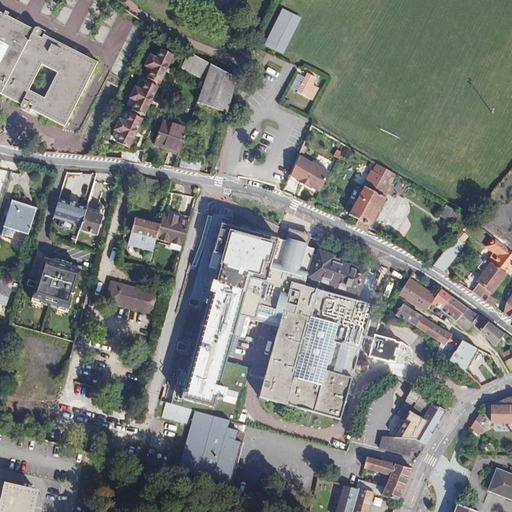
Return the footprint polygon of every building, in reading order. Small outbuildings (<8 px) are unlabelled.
[(8,14),(11,8),(7,6),(4,12),(0,10),(0,92),(29,107),(31,103),(34,105),(32,109),(66,126),(99,61),(45,33),(43,37),(39,35),(41,31),(8,14)] [(276,51),(293,15),(283,10),(266,46),(276,51)] [(301,19),(293,15),(276,51),(283,55),(301,19)] [(176,55),(165,49),(161,58),(154,55),(148,66),(155,69),(150,78),(154,80),(152,83),(149,81),(144,90),(138,86),(132,98),(139,101),(134,110),(138,111),(136,115),(133,113),(128,122),(121,118),(116,129),(122,133),(118,142),(129,147),(144,119),(140,117),(142,114),(145,115),(160,87),(156,85),(158,82),(161,83),(176,55)] [(207,80),(213,63),(192,52),(184,67),(207,80)] [(199,102),(228,111),(238,77),(213,63),(207,80),(199,102)] [(123,87),(127,79),(111,71),(107,79),(123,87)] [(314,77),(305,73),(304,77),(297,73),(290,87),(296,90),(295,92),(311,100),(318,88),(311,85),(314,77)] [(167,147),(181,152),(189,130),(165,121),(156,145),(166,149),(167,147)] [(312,187),(321,192),(331,173),(300,156),(291,176),(302,181),(301,183),(311,188),(312,187)] [(197,171),(199,164),(180,159),(178,166),(197,171)] [(360,220),(387,169),(376,163),(363,186),(366,188),(350,215),(360,220)] [(384,198),(397,175),(387,169),(360,220),(357,226),(369,231),(372,226),(373,226),(388,200),(384,198)] [(18,229),(29,233),(36,209),(13,201),(2,235),(15,239),(18,229)] [(78,209),(59,203),(53,220),(80,229),(87,207),(87,206),(79,204),(78,209)] [(80,229),(80,231),(98,236),(105,213),(87,207),(80,229)] [(463,229),(471,219),(454,209),(448,220),(463,229)] [(188,221),(189,216),(179,213),(178,216),(177,219),(188,221)] [(161,225),(157,239),(171,243),(172,239),(182,242),(188,221),(177,219),(178,216),(171,214),(169,220),(163,219),(161,225)] [(129,244),(154,250),(157,239),(161,225),(136,218),(129,244)] [(479,226),(471,219),(463,229),(457,236),(466,243),(479,226)] [(236,220),(234,226),(256,232),(262,234),(264,227),(236,220)] [(226,361),(237,316),(275,326),(277,327),(274,340),(259,397),(343,420),(358,366),(370,321),(374,307),(321,292),(305,288),(309,273),(325,279),(336,283),(335,287),(361,296),(360,300),(379,307),(381,301),(379,301),(381,295),(372,292),(377,276),(368,273),(368,272),(335,260),(336,256),(322,251),(320,256),(314,254),(315,250),(308,248),(287,241),(276,237),(262,234),(256,232),(234,226),(218,222),(208,259),(207,265),(214,268),(206,301),(189,366),(181,363),(170,405),(195,412),(235,423),(250,368),(226,361)] [(287,241),(308,248),(313,230),(291,224),(287,241)] [(466,243),(457,236),(434,267),(442,273),(466,243)] [(511,252),(505,247),(493,263),(506,273),(511,265),(511,252)] [(59,265),(61,259),(45,254),(37,279),(29,277),(27,282),(35,285),(31,298),(68,309),(81,266),(66,261),(64,266),(59,265)] [(506,273),(493,263),(478,282),(479,284),(473,292),(482,298),(486,293),(488,290),(492,293),(506,273)] [(214,268),(207,265),(198,299),(206,301),(214,268)] [(437,296),(409,278),(398,294),(425,311),(432,302),(442,310),(451,296),(441,289),(437,296)] [(0,299),(5,301),(10,285),(0,282),(0,299)] [(113,282),(108,300),(156,314),(161,296),(113,282)] [(466,308),(451,296),(442,310),(456,322),(466,308)] [(490,296),(486,301),(495,307),(498,301),(490,296)] [(405,301),(396,315),(405,321),(407,320),(416,326),(422,316),(410,309),(412,306),(405,301)] [(469,331),(473,324),(472,323),(478,316),(466,308),(456,322),(469,331)] [(422,316),(416,326),(424,331),(430,321),(422,316)] [(495,346),(503,334),(478,316),(472,323),(473,324),(495,346)] [(430,321),(424,331),(441,342),(444,344),(446,341),(455,347),(459,339),(430,321)] [(451,361),(466,372),(473,360),(477,362),(482,351),(462,341),(456,353),(451,361)] [(436,351),(451,361),(456,353),(443,346),(444,344),(441,342),(436,351)] [(506,361),(511,372),(511,371),(511,350),(511,349),(503,354),(507,361),(506,361)] [(447,410),(420,395),(416,402),(430,410),(425,419),(411,411),(395,439),(403,440),(411,441),(416,442),(427,444),(447,410)] [(492,423),(511,423),(511,397),(508,399),(489,407),(489,410),(493,410),(492,423)] [(235,423),(195,412),(179,469),(233,484),(245,442),(237,440),(240,430),(238,430),(239,424),(235,423)] [(479,415),(471,430),(478,436),(489,424),(479,415)] [(379,420),(375,436),(381,437),(385,422),(379,420)] [(403,440),(395,439),(386,438),(383,451),(410,457),(412,448),(423,451),(427,444),(416,442),(411,441),(403,440)] [(361,481),(359,488),(374,493),(399,500),(413,468),(367,457),(364,467),(391,475),(386,488),(361,481)] [(511,475),(498,470),(489,492),(511,501),(511,475)] [(411,501),(417,480),(411,478),(404,499),(411,501)] [(32,511),(37,492),(0,483),(0,511),(32,511)] [(368,511),(374,493),(359,488),(352,511),(368,511)]
